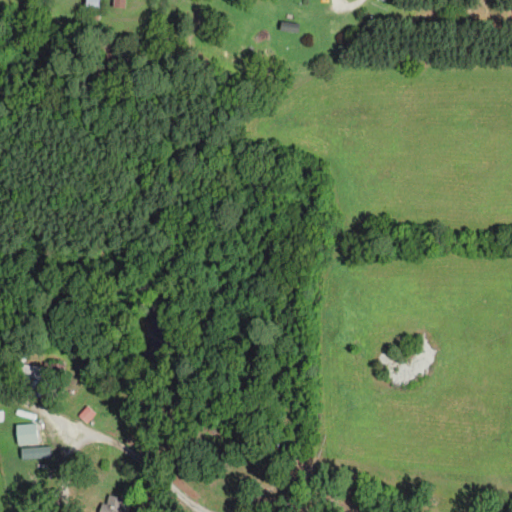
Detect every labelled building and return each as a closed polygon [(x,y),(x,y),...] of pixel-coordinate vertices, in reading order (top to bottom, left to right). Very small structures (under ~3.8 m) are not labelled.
[(31,12),(33,0),(26,0),(24,11),(31,12)] [(86,0),(86,11),(99,11),(98,0),(86,0)] [(125,0),(114,0),(115,8),(126,8),(125,0)] [(63,367),(17,361),(14,384),(27,386),(25,396),(53,400),(55,390),(43,388),(44,385),(60,387),(63,367)] [(37,424),(17,424),(17,445),(37,445),(37,424)] [(100,511),(127,511),(131,500),(105,494),(100,511)]
